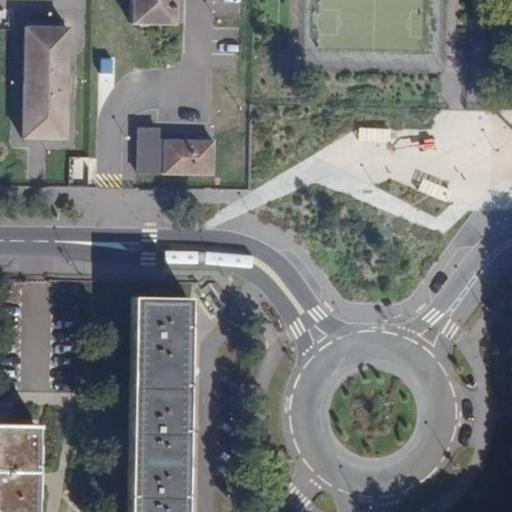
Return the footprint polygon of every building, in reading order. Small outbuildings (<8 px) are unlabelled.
[(130,0),(130,20),(170,22),(170,0),(130,0)] [(65,29),(24,28),(21,136),(62,137),(63,89),(66,89),(66,74),(64,74),(65,29)] [(159,130),(138,129),(137,172),(210,173),(211,141),(159,140),(159,130)] [(186,298),(131,297),(127,511),(182,511),(183,489),(184,416),(186,330),(186,298)] [(34,511),(36,425),(0,424),(0,511),(34,511)]
